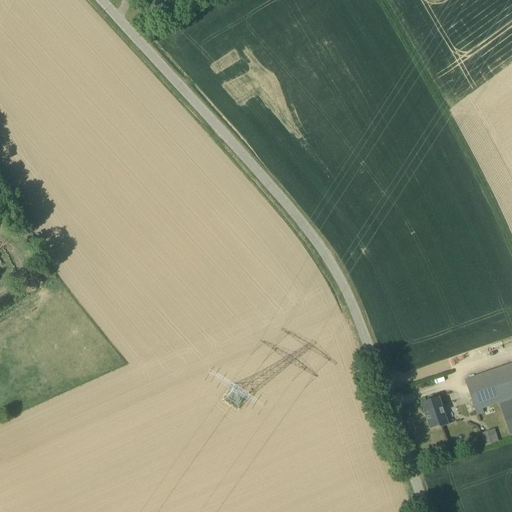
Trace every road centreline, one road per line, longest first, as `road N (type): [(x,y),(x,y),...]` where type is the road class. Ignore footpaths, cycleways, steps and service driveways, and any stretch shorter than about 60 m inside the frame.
road 1 (tertiary): [(427,511),(344,284),(323,247),(103,0)]
road 2 (track): [(511,247),(381,0)]
